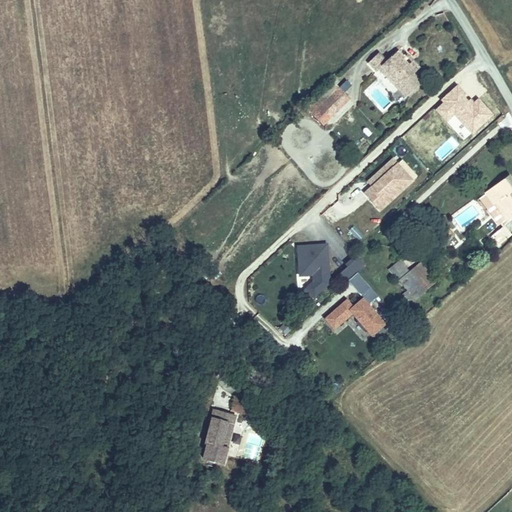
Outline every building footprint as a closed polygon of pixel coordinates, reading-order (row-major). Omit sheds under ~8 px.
[(419,68),(413,61),(408,65),(403,59),(405,57),(398,50),(387,61),(379,53),(368,63),(377,71),(379,69),(382,66),(401,85),(419,68)] [(405,57),(403,59),(408,65),(413,61),(407,55),(405,57)] [(382,66),(379,69),(397,88),(401,85),(382,66)] [(333,83),(308,108),(324,124),(331,118),(319,106),(338,88),(333,83)] [(338,88),(319,106),(331,118),(349,99),(338,88)] [(376,194),(369,201),(379,212),(414,180),(392,156),(364,182),(376,194)] [(511,179),(509,176),(480,198),(499,225),(511,215),(511,179)] [(498,245),(511,234),(507,228),(493,239),(498,245)] [(327,244),(297,246),(299,267),(312,266),(313,275),(328,274),(327,244)] [(400,260),(389,270),(397,279),(398,278),(408,290),(403,294),(411,304),(426,291),(400,260)] [(313,275),(312,266),(299,267),(299,276),(313,275)] [(353,307),(347,300),(325,319),(334,329),(352,314),(371,336),(385,324),(363,298),(353,307)] [(246,401),(235,398),(231,411),(243,414),(246,401)] [(257,404),(246,401),(243,414),(253,417),(257,404)] [(235,416),(214,410),(205,442),(210,443),(205,460),(223,464),(228,446),(223,444),(228,425),(232,427),(235,416)]
